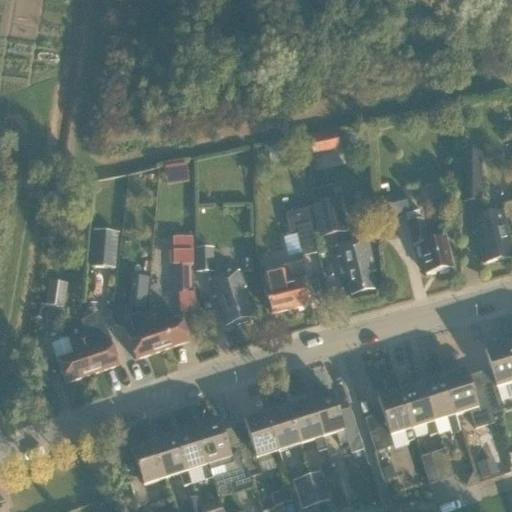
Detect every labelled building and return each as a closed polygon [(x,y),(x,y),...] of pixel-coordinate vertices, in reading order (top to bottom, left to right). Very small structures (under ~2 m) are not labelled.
[(44,61),(57,66),(71,26),(56,21),(51,34),(54,35),(44,61)] [(308,136),(312,156),(340,150),(335,130),(308,136)] [(268,150),(270,163),(287,161),(285,148),(268,150)] [(482,204),(481,153),(461,153),(462,204),(482,204)] [(376,200),(381,221),(409,214),(404,193),(376,200)] [(347,234),(339,201),(311,207),(319,240),(335,237),(347,234)] [(297,235),(313,232),(310,209),(286,215),(290,236),(297,235)] [(422,258),(426,276),(452,270),(445,239),(428,243),(421,212),(405,216),(413,247),(419,245),(419,249),(416,249),(418,259),(422,258)] [(472,220),(483,265),(511,258),(511,254),(502,213),(472,220)] [(118,234),(92,232),(89,269),(115,271),(118,234)] [(313,232),(297,235),(302,258),(318,255),(313,232)] [(346,274),(351,296),(374,291),(370,274),(374,273),(367,240),(349,244),(347,234),(335,237),(337,247),(335,248),(338,260),(338,261),(341,276),(346,274)] [(214,273),(214,249),(195,249),(195,273),(214,273)] [(173,266),(173,267),(174,267),(191,267),(193,267),(193,252),(173,252),(173,254),(173,266)] [(307,278),(303,262),(280,268),(281,273),(261,278),(267,304),(268,304),(271,315),(308,307),(302,279),(307,278)] [(179,295),(191,294),(191,267),(174,267),(174,295),(179,295)] [(245,289),(240,272),(208,282),(214,299),(216,299),(220,311),(222,310),(227,327),(250,320),(245,303),(247,303),(243,290),(245,289)] [(68,285),(48,282),(45,306),(64,309),(68,285)] [(148,312),(162,352),(189,343),(180,319),(164,325),(158,309),(148,312)] [(135,361),(162,352),(148,312),(139,316),(144,331),(134,335),(127,337),(135,361)] [(139,316),(129,319),(134,335),(144,331),(139,316)] [(78,336),(92,376),(119,367),(110,343),(107,344),(98,319),(83,324),(86,333),(78,336)] [(65,385),(92,376),(78,336),(69,339),(74,355),(57,361),(65,385)] [(69,339),(51,345),(56,361),(57,361),(74,355),(69,339)] [(511,362),(506,344),(484,351),(490,371),(479,374),(494,424),(496,423),(493,415),(504,411),(497,389),(511,385),(511,386),(511,362)] [(494,424),(479,374),(467,378),(466,372),(443,379),(458,427),(460,426),(457,417),(471,412),(477,430),(494,424)] [(447,420),(450,429),(452,435),(460,433),(458,427),(443,379),(421,386),(433,424),(447,420)] [(437,435),(433,424),(421,386),(400,393),(412,431),(426,426),(430,438),(437,435)] [(412,431),(400,393),(377,400),(382,414),(364,420),(375,453),(393,448),(390,438),(404,433),(407,443),(415,441),(412,431)] [(338,413),(332,394),(309,402),(321,440),(322,439),(336,435),(340,446),(347,444),(350,455),(362,451),(349,410),(338,413)] [(321,440),(309,402),(287,408),(299,447),(314,442),(318,454),(326,451),(322,439),(321,440)] [(279,453),(299,447),(287,408),(266,415),(278,454),(279,453)] [(278,454),(266,415),(244,422),(245,426),(233,429),(248,474),(259,470),(256,460),(271,456),(275,468),(283,465),(279,453),(278,454)] [(208,467),(212,480),(226,475),(232,495),(253,489),(248,474),(233,429),(222,433),(219,422),(196,429),(208,467)] [(174,436),(187,474),(202,469),(206,482),(212,480),(208,467),(196,429),(174,436)] [(190,486),(187,474),(174,436),(153,442),(165,481),(180,476),(184,488),(190,486)] [(144,488),(165,481),(153,442),(131,450),(140,478),(128,481),(137,509),(149,505),(144,488)] [(429,486),(451,479),(442,451),(420,458),(429,486)] [(498,474),(494,463),(477,468),(481,480),(498,474)] [(127,477),(135,474),(132,466),(124,468),(127,477)] [(461,476),(465,488),(477,484),(474,475),(473,472),(461,476)] [(317,506),(329,502),(320,474),(308,478),(317,506)] [(305,510),(317,506),(308,478),(296,482),(305,510)] [(270,496),(274,508),(291,502),(288,491),(270,496)] [(186,511),(199,511),(195,499),(183,503),(186,511)] [(222,511),(219,503),(200,509),(200,511),(222,511)]
